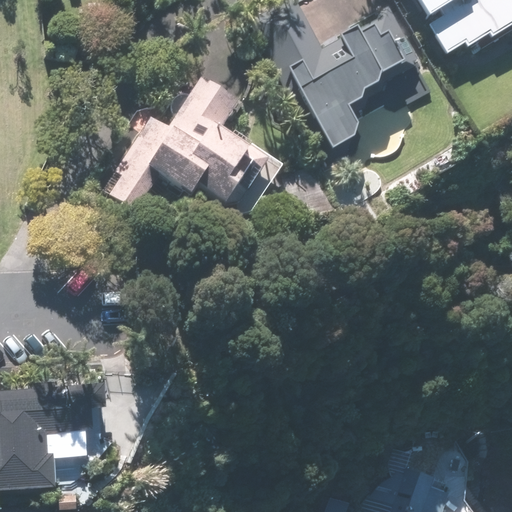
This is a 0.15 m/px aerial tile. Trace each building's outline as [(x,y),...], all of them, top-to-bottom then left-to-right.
[(448,19),(432,28),(450,58),(470,46),(472,50),(495,37),(497,40),(511,30),(511,0),(423,0),(436,20),(445,15),(448,19)] [(256,28),(328,165),(361,148),(369,126),(359,108),(369,103),(372,95),(423,68),(395,15),(326,51),(301,4),(256,28)] [(246,108),(209,81),(173,130),(158,119),(118,172),(126,178),(114,195),(138,213),(166,175),(198,198),(206,187),(250,219),(285,171),(229,131),(246,108)] [(112,409),(111,386),(0,394),(0,493),(59,488),(56,453),(51,454),(50,434),(95,431),(93,411),(112,409)] [(394,504),(391,511),(445,511),(455,483),(379,458),(367,496),(394,504)]
